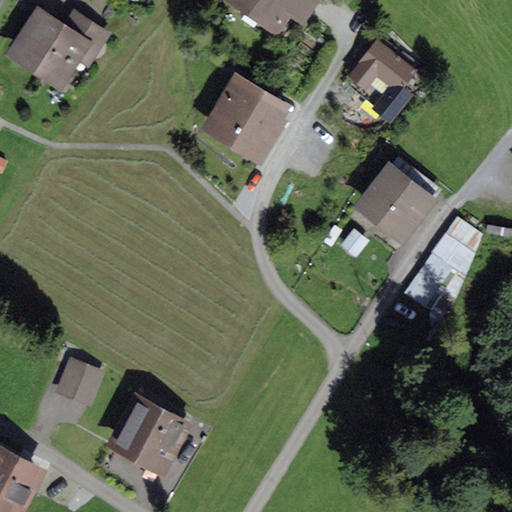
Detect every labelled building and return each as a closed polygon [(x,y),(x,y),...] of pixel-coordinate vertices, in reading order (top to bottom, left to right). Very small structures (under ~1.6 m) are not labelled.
[(232,0),(292,41),(320,0),(232,0)] [(18,51),(72,87),(104,41),(49,5),(18,51)] [(369,42),(343,76),(368,94),(377,82),(400,100),(417,78),(369,42)] [(200,117),(257,150),(286,100),(229,68),(200,117)] [(358,208),(404,246),(438,204),(393,167),(358,208)] [(479,239),(456,222),(402,296),(442,324),(479,239)] [(54,393),(89,407),(102,376),(68,362),(54,393)] [(110,453),(165,482),(193,431),(138,401),(110,453)] [(0,511),(30,511),(50,475),(0,449),(0,511)]
